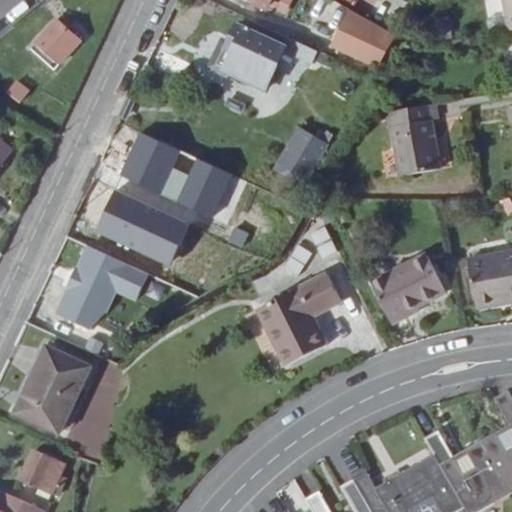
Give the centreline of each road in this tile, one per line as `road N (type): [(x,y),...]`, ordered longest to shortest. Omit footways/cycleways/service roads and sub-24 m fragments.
road 1 (residential): [(0,315),(146,0)]
road 2 (residential): [(511,358),(417,378),(353,405),(291,445),(220,511)]
